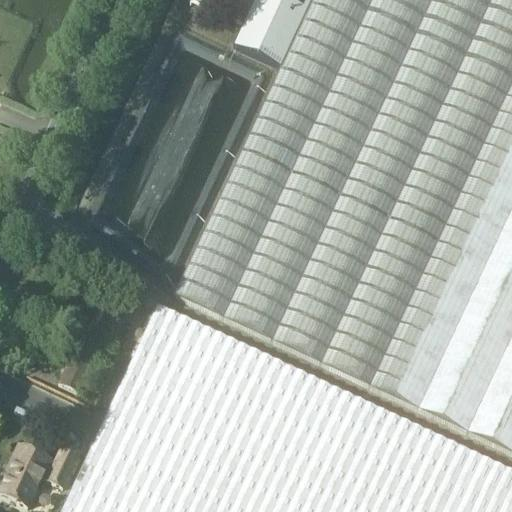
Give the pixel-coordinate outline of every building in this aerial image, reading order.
[(511,0),(312,0),(279,71),(172,299),(425,417),(511,457),(511,0)] [(255,0),(232,49),(279,71),(312,0),(255,0)] [(120,312),(98,302),(58,387),(79,397),(120,312)] [(106,417),(90,452),(62,511),(511,511),(511,476),(387,417),(156,309),(106,417)] [(74,456),(66,452),(62,450),(54,468),(48,465),(49,465),(18,450),(10,467),(12,468),(0,493),(0,499),(27,511),(41,482),(46,484),(46,485),(62,492),(78,458),(74,456)]
